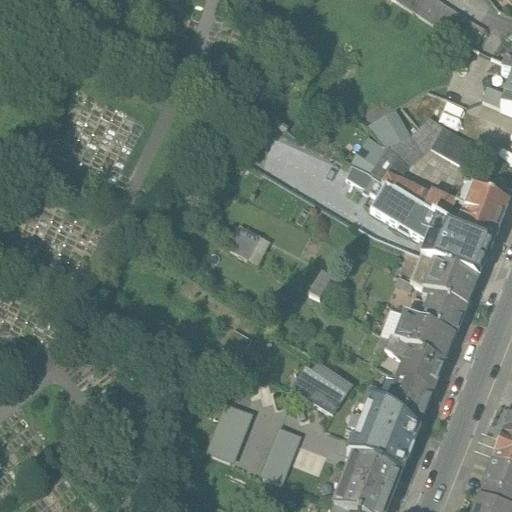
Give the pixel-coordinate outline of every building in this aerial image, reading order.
[(484,32),(433,0),(389,0),(472,53),(484,32)] [(501,98),(479,89),(484,79),(478,76),(469,98),(500,111),(505,100),(500,98),(501,98)] [(511,83),(505,100),(500,111),(511,116),(511,83)] [(380,150),(407,137),(394,111),(368,124),(380,150)] [(470,147),(427,122),(410,140),(387,153),(406,172),(430,151),(459,167),(470,147)] [(351,167),(370,173),(379,145),(360,139),(351,167)] [(417,192),(397,183),(397,184),(388,180),(384,189),(393,195),(423,212),(430,195),(430,194),(419,188),(417,192)] [(381,187),(376,184),(371,192),(376,195),(381,187)] [(393,195),(384,189),(381,187),(376,195),(389,203),(378,228),(372,241),(372,242),(405,255),(423,212),(393,195)] [(507,204),(472,191),(472,192),(463,189),(456,206),(430,195),(423,212),(456,232),(455,234),(466,239),(490,248),(507,204)] [(378,228),(368,224),(362,237),(365,238),(372,241),(378,228)] [(236,230),(226,251),(245,261),(256,239),(236,230)] [(490,248),(466,239),(458,260),(482,270),(490,248)] [(477,283),(420,260),(410,287),(414,289),(424,295),(466,311),(477,283)] [(323,274),(310,298),(320,304),(333,280),(323,274)] [(410,287),(399,281),(395,288),(411,296),(414,289),(410,287)] [(466,311),(424,295),(422,301),(428,303),(418,326),(454,340),(466,311)] [(418,326),(417,325),(402,317),(392,345),(406,353),(443,368),(454,340),(418,326)] [(432,396),(443,368),(406,353),(392,345),(386,355),(404,365),(397,382),(432,396)] [(296,374),(286,398),(344,422),(354,399),(296,374)] [(432,396),(397,382),(385,411),(418,432),(432,396)] [(381,394),(370,389),(365,397),(376,405),(381,394)] [(376,405),(365,397),(347,427),(371,439),(384,410),(376,405)] [(385,411),(384,410),(371,439),(361,464),(399,479),(418,432),(385,411)] [(511,412),(501,442),(511,446),(511,412)] [(511,446),(501,442),(491,467),(511,476),(511,446)] [(361,464),(353,461),(332,511),(386,511),(399,479),(361,464)] [(511,476),(491,467),(479,496),(511,508),(511,476)] [(511,511),(478,499),(472,511),(511,511)]
